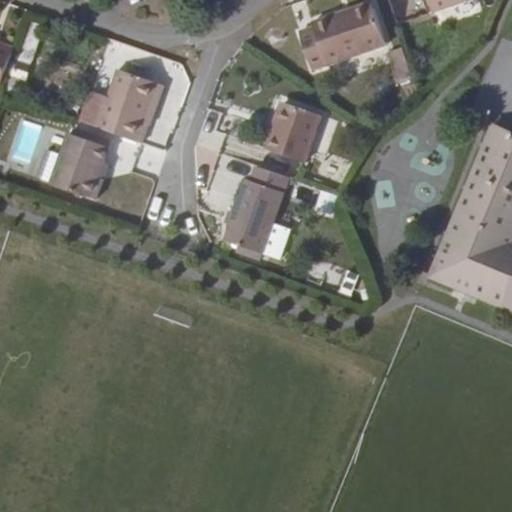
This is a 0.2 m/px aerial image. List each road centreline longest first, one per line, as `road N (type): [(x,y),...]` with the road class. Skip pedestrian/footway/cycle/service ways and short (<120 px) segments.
road 1 (residential): [(166,225),(219,30)]
road 2 (residential): [(34,0),(145,39),(219,30)]
